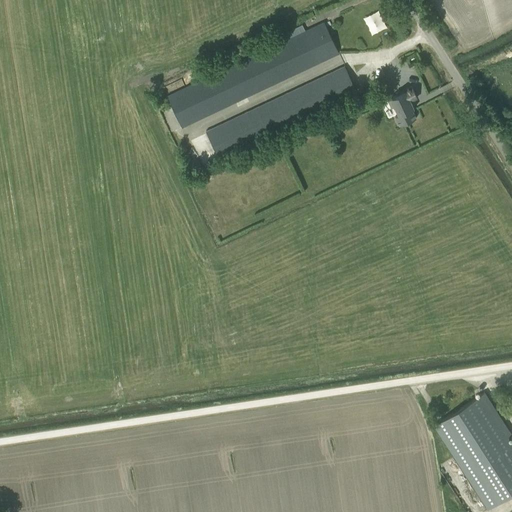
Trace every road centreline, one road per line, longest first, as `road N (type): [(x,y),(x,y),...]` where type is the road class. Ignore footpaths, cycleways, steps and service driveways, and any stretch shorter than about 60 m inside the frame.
road 1 (unclassified): [(0,441),(511,364)]
road 2 (unclassified): [(407,0),(511,161)]
